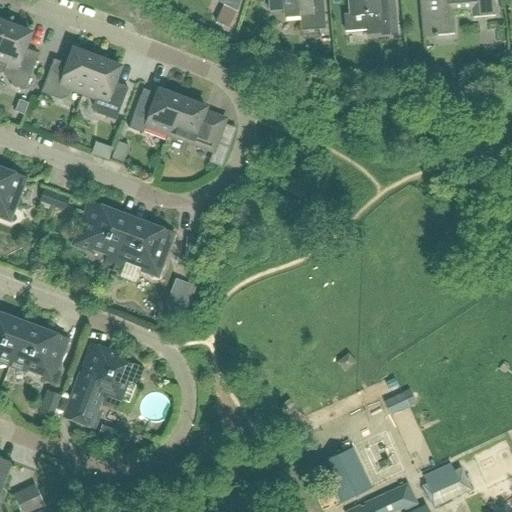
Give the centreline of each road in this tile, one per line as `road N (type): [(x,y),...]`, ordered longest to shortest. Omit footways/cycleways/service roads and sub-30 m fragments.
road 1 (residential): [(27,0),(222,77),(244,105),(245,140),(223,182),(179,200),(0,137)]
road 2 (residential): [(0,428),(106,468),(136,467),(174,442),(188,398),(179,367),(157,343),(0,282)]
